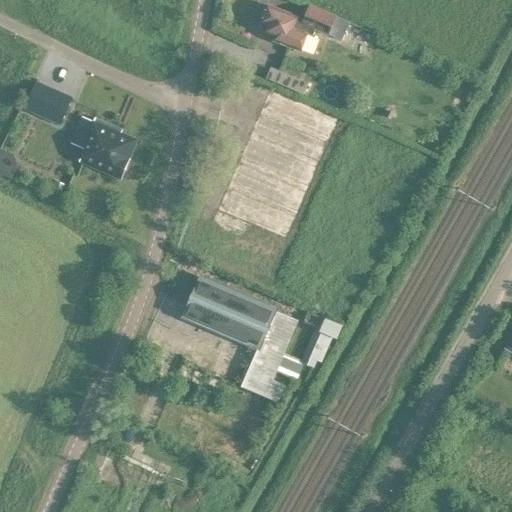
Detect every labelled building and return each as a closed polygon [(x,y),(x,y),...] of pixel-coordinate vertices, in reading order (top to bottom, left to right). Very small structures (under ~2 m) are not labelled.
[(302,17),(300,22),(313,28),(327,33),(340,38),(347,20),(338,15),(308,2),(302,17)] [(261,19),(258,27),(259,28),(273,33),(271,38),(300,49),(306,33),(311,35),(313,28),(300,22),(302,17),(295,15),(296,14),(266,3),(264,8),(261,9),(259,14),(260,17),(260,19),(261,19)] [(70,95),(34,79),(22,107),(59,122),(70,95)] [(78,159),(120,177),(129,157),(127,157),(135,138),(109,126),(111,123),(94,115),(80,146),(83,147),(78,159)] [(297,317),(199,276),(183,314),(257,345),(240,384),(277,400),(284,383),(271,378),(297,317)] [(297,358),(311,364),(314,357),(319,359),(332,329),(314,320),(297,358)]
